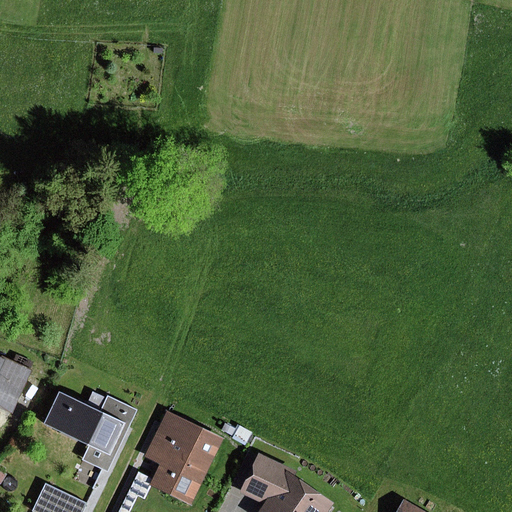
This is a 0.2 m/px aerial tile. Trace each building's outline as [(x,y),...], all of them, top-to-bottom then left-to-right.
[(0,405),(19,414),(39,370),(0,352),(0,405)] [(131,419),(65,388),(50,419),(116,450),(131,419)] [(230,437),(174,410),(150,460),(164,467),(156,483),(198,503),(230,437)] [(297,468),(267,452),(245,491),(272,503),(265,511),(335,511),(344,500),(297,468)] [(88,511),(94,501),(51,481),(38,509),(43,511),(88,511)] [(433,511),(410,498),(402,511),(433,511)]
